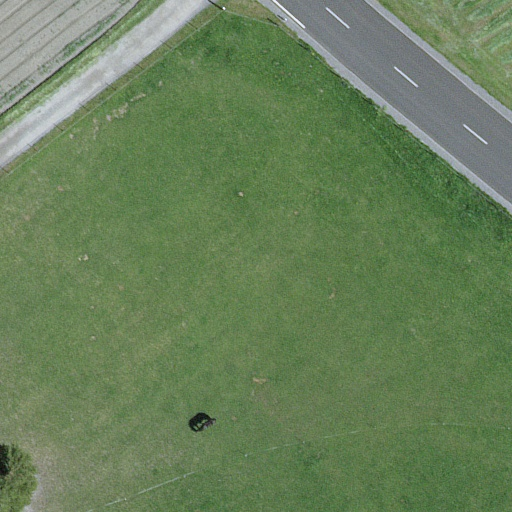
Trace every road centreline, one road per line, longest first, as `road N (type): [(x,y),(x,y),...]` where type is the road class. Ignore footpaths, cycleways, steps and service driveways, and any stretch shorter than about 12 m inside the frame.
road 1 (track): [(194,0),(0,150)]
road 2 (primary): [(511,146),(321,0)]
